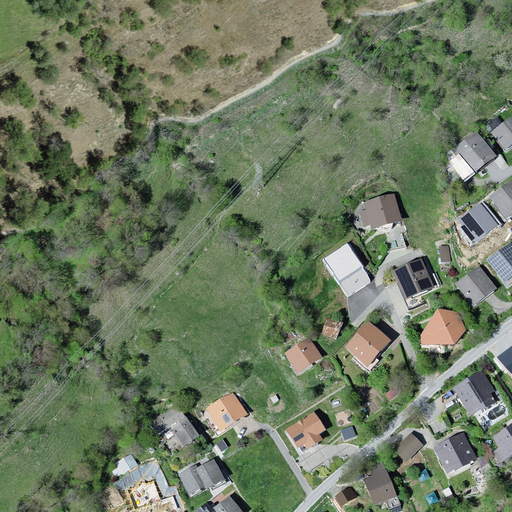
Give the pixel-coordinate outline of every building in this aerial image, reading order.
[(511,148),(511,119),(493,134),(507,152),(511,148)] [(500,158),(477,133),(455,152),(478,177),(500,158)] [(511,219),(511,182),(491,200),(509,222),(511,219)] [(396,197),(367,207),(368,212),(360,215),(366,232),(371,230),(374,237),(406,226),(396,197)] [(500,228),(481,205),(459,223),(477,246),(500,228)] [(511,281),(511,244),(489,262),(507,285),(511,281)] [(340,250),(346,265),(357,260),(351,246),(340,250)] [(452,247),(442,247),(443,264),(453,264),(452,247)] [(437,292),(423,262),(394,275),(407,304),(437,292)] [(499,292),(481,268),(457,286),(475,310),(499,292)] [(458,314),(439,314),(420,339),(423,346),(457,350),(469,334),(458,314)] [(324,336),(337,340),(342,325),(329,320),(324,336)] [(394,346),(371,324),(347,349),(371,371),(394,346)] [(326,361),(312,339),(286,356),(300,377),(326,361)] [(511,348),(499,359),(511,375),(511,348)] [(503,400),(484,372),(455,391),(474,419),(503,400)] [(412,389),(406,381),(386,394),(391,403),(412,389)] [(233,394),(206,411),(222,437),(249,420),(233,394)] [(187,419),(179,406),(152,421),(159,434),(187,419)] [(328,435),(315,415),(288,433),(301,453),(307,449),(310,453),(324,444),(321,440),(328,435)] [(201,440),(188,420),(170,431),(184,451),(201,440)] [(359,439),(355,427),(341,432),(346,444),(359,439)] [(511,461),(511,428),(496,438),(503,450),(497,453),(505,466),(511,461)] [(425,448),(411,435),(394,452),(408,465),(425,448)] [(481,464),(466,436),(436,451),(451,479),(481,464)] [(140,468),(132,456),(118,465),(120,468),(113,473),(116,479),(123,475),(124,478),(140,468)] [(215,462),(198,471),(209,492),(227,483),(215,462)] [(207,489),(195,468),(179,476),(190,498),(207,489)] [(400,501),(390,472),(367,480),(377,509),(400,501)] [(242,511),(232,498),(216,511),(242,511)]
